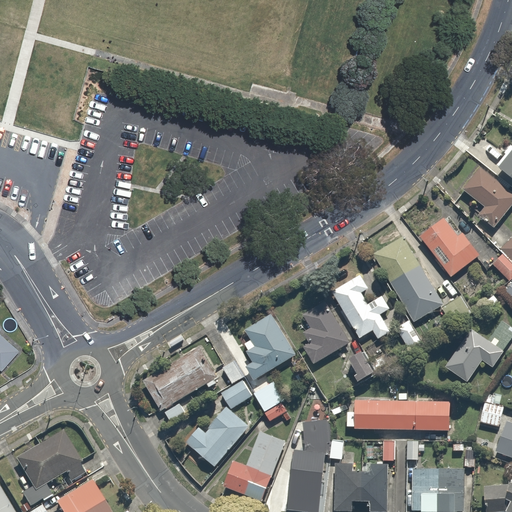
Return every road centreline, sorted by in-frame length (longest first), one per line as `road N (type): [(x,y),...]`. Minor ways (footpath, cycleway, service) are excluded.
road 1 (tertiary): [(107,362),(393,182),(473,84),(508,0)]
road 2 (tertiary): [(180,511),(138,460),(99,389)]
road 3 (tertiary): [(76,347),(0,243)]
